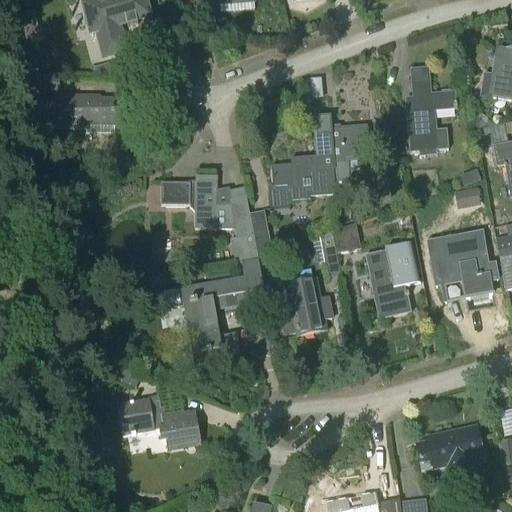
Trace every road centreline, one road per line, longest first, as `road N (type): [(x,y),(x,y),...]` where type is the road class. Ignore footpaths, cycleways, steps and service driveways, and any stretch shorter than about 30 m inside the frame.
road 1 (residential): [(239,86),(413,20),(498,0)]
road 2 (residential): [(386,400),(297,458),(273,457),(264,448),(260,426),(273,412)]
road 3 (residential): [(386,400),(511,363)]
